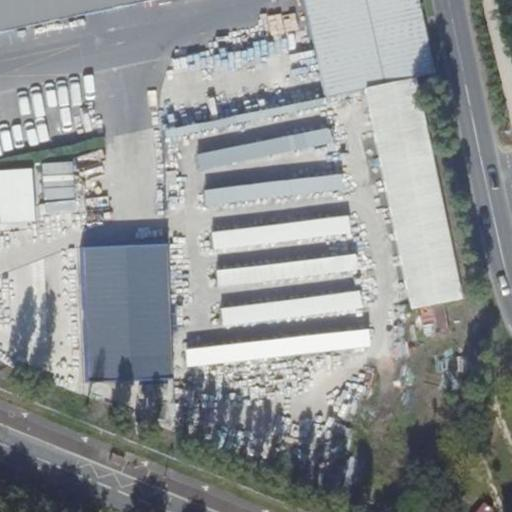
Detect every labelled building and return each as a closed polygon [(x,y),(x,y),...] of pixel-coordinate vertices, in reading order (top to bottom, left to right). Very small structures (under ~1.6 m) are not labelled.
[(0,0),(0,32),(154,0),(0,0)] [(286,109),(430,79),(412,0),(303,0),(320,75),(280,84),(286,109)] [(186,138),(197,210),(334,189),(329,152),(324,153),(317,109),(243,120),(245,133),(226,136),(225,125),(195,130),(196,136),(186,138)] [(35,167),(44,219),(76,213),(67,162),(35,167)] [(0,177),(0,228),(28,228),(25,177),(0,177)] [(183,369),(360,348),(345,213),(286,220),(285,216),(241,221),(242,228),(206,233),(219,347),(181,351),(183,369)] [(85,381),(172,379),(169,245),(82,247),(85,381)]
